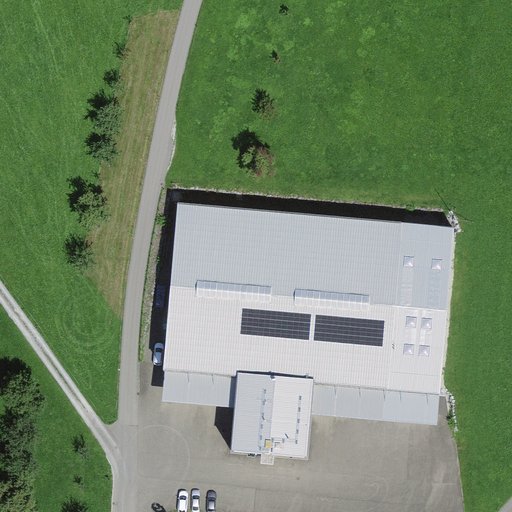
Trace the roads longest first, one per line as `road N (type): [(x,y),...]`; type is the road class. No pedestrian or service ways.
road 1 (unclassified): [(196,0),(171,80),(143,230),(120,511)]
road 2 (track): [(0,292),(122,465)]
